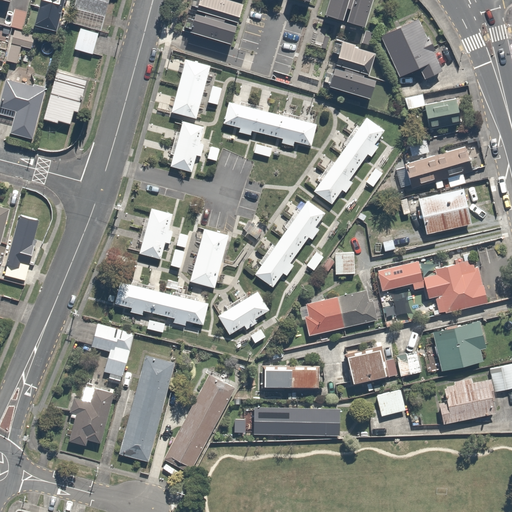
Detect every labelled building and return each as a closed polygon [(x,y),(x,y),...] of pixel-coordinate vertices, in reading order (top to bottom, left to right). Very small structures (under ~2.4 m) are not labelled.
[(98,28),(105,0),(71,0),(67,20),(98,28)] [(245,3),(234,0),(200,0),(198,9),(207,12),(206,15),(197,12),(191,31),(232,43),(237,25),(225,22),(226,18),(239,21),(245,3)] [(326,0),(323,13),(341,19),(345,6),(348,7),(345,20),(363,26),(370,0),(326,0)] [(48,10),(30,5),(24,26),(42,31),(48,10)] [(26,11),(13,8),(8,25),(22,28),(26,11)] [(415,68),(419,78),(438,69),(411,13),(373,31),(395,78),(415,68)] [(97,31),(78,26),(73,48),(91,53),(97,31)] [(10,29),(8,42),(19,44),(29,46),(32,34),(10,29)] [(373,32),(365,30),(361,42),(369,45),(373,32)] [(318,68),(323,51),(317,49),(319,42),(309,39),(307,47),(299,46),(295,62),(318,68)] [(333,66),(327,85),(368,97),(374,79),(361,75),(362,71),(367,72),(373,51),(353,45),(354,43),(341,39),(334,63),(343,66),(342,69),(333,66)] [(19,44),(8,42),(4,59),(16,62),(19,44)] [(208,61),(182,55),(168,109),(194,116),(208,61)] [(59,70),(58,72),(45,118),(58,122),(58,119),(73,124),(86,78),(59,70)] [(33,122),(43,85),(31,82),(30,86),(2,79),(0,86),(0,107),(11,111),(10,116),(33,122)] [(220,86),(209,84),(205,100),(216,103),(220,86)] [(422,103),(420,93),(405,97),(407,106),(422,103)] [(443,117),(444,121),(459,118),(454,96),(421,103),(426,126),(436,123),(435,118),(443,117)] [(315,122),(226,100),(220,122),(236,126),(235,131),(249,135),(250,128),(282,136),(281,143),(291,146),(292,139),(309,144),(315,122)] [(346,176),(364,151),(369,155),(376,145),(371,141),(380,128),(362,116),(311,190),(328,202),(338,187),(344,191),(351,180),(346,176)] [(203,126),(180,119),(166,163),(189,170),(203,126)] [(405,142),(408,155),(428,150),(425,138),(405,142)] [(464,181),(461,171),(470,168),(463,143),(402,161),(410,186),(444,176),(447,186),(464,181)] [(384,172),(375,166),(364,181),(372,188),(384,172)] [(438,189),(439,192),(416,198),(424,233),(468,222),(460,189),(459,184),(448,187),(438,189)] [(291,254),(305,234),(312,239),(320,228),(312,223),(320,212),(303,200),(252,274),(269,286),(280,270),(286,274),(296,258),(291,254)] [(159,257),(163,240),(168,241),(171,230),(166,228),(169,213),(148,207),(137,252),(159,257)] [(35,218),(16,213),(1,272),(24,278),(33,241),(29,240),(35,218)] [(226,234),(201,227),(186,279),(212,286),(226,234)] [(414,242),(410,227),(378,237),(382,251),(414,242)] [(189,231),(177,229),(174,244),(186,247),(189,231)] [(183,249),(173,247),(169,264),(180,266),(183,249)] [(323,255),(315,250),(305,265),(314,270),(323,255)] [(354,251),(333,250),(332,272),(354,273),(354,251)] [(435,270),(431,271),(420,274),(425,296),(433,294),(437,312),(483,301),(475,265),(472,265),(470,258),(434,267),(435,270)] [(409,284),(410,288),(421,286),(416,259),(374,267),(378,291),(409,284)] [(141,310),(171,318),(170,321),(183,324),(183,320),(201,325),(207,302),(117,280),(111,303),(128,307),(128,311),(140,314),(141,310)] [(268,307),(255,287),(213,314),(226,333),(240,324),(243,329),(257,320),(254,316),(268,307)] [(304,335),(373,319),(369,299),(363,301),(360,289),(297,304),(304,335)] [(165,322),(145,318),(143,327),(163,331),(165,322)] [(476,347),(483,346),(476,318),(429,329),(438,370),(479,360),(476,347)] [(120,377),(132,332),(95,321),(88,345),(105,349),(99,371),(120,377)] [(265,335),(261,327),(248,333),(252,341),(265,335)] [(375,345),(340,354),(347,384),(383,375),(375,345)] [(415,348),(393,353),(398,375),(420,370),(415,348)] [(174,360),(143,352),(116,451),(147,460),(174,360)] [(511,387),(511,362),(488,367),(493,391),(511,387)] [(315,365),(260,363),(259,382),(314,385),(315,365)] [(231,385),(203,371),(162,459),(190,472),(231,385)] [(469,376),(450,380),(450,383),(441,385),(444,399),(435,402),(440,423),(495,410),(487,377),(470,381),(469,376)] [(96,440),(109,391),(89,385),(85,400),(71,397),(67,413),(73,415),(67,437),(86,442),(87,438),(96,440)] [(400,387),(371,394),(377,417),(406,410),(400,387)] [(336,406),(249,402),(248,431),(335,435),(336,406)]
